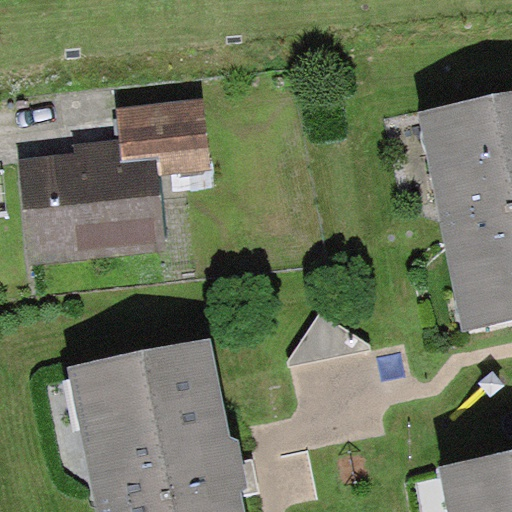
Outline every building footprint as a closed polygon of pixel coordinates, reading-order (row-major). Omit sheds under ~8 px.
[(511,97),(421,115),(463,324),(511,314),(511,97)] [(122,142),(123,160),(156,158),(157,177),(210,174),(206,106),(120,111),(122,142)] [(23,164),(30,265),(163,254),(157,177),(156,158),(123,160),(122,142),(76,145),(77,161),(23,164)] [(324,316),(291,363),(291,367),(370,354),(369,348),(324,316)] [(71,374),(98,511),(245,511),(239,478),(214,347),(71,374)] [(511,511),(511,463),(443,477),(449,511),(511,511)]
